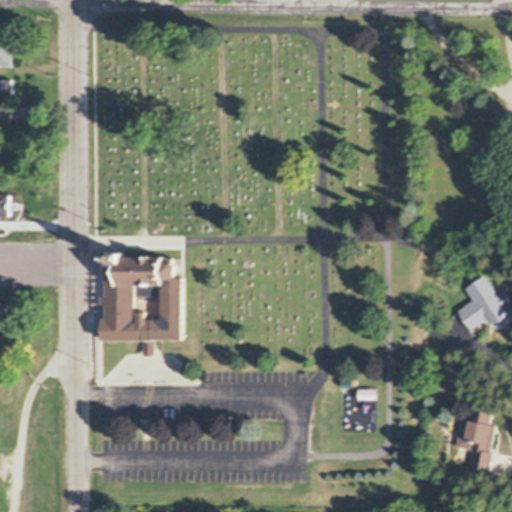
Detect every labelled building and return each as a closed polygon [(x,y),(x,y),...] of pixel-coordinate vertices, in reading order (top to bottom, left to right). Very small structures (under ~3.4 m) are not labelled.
[(0,65),(0,36),(15,36),(15,65),(0,65)] [(0,79),(13,79),(14,107),(8,107),(9,117),(0,117),(0,79)] [(0,194),(14,194),(14,216),(0,216),(0,194)] [(420,239),(408,240),(408,223),(419,222),(420,239)] [(186,277),(186,338),(158,338),(158,354),(145,354),(145,340),(104,340),(104,318),(109,318),(109,304),(104,304),(104,295),(108,295),(108,265),(116,265),(116,252),(127,251),(127,255),(166,255),(166,260),(175,260),(178,264),(178,275),(177,277),(186,277)] [(502,297),(509,292),(511,296),(511,306),(510,308),(511,311),(506,322),(493,325),(490,320),(474,331),(460,311),(476,300),(468,290),(488,276),(502,297)] [(0,300),(3,300),(3,303),(14,303),(14,322),(0,322),(0,300)] [(379,399),(362,399),(361,388),(378,388),(379,399)] [(463,418),(471,419),(474,407),(495,411),(492,423),(499,424),(493,451),(496,451),(492,470),(472,466),(476,449),(457,445),(463,418)]
